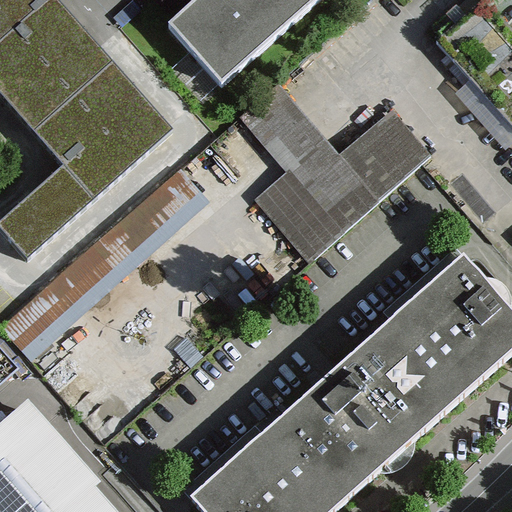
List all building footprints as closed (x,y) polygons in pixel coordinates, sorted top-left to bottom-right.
[(173,125),(61,0),(0,0),(0,82),(70,161),(0,222),(28,254),(173,125)] [(208,0),(177,32),(232,86),(328,0),(208,0)] [(441,45),(511,125),(511,26),(490,1),(441,45)] [(258,202),(310,259),(425,155),(392,119),(349,158),(281,82),(235,124),(284,179),(258,202)] [(511,306),(464,253),(194,495),(209,511),(332,511),(511,351),(511,306)] [(0,427),(0,511),(115,511),(100,495),(108,487),(31,402),(0,427)]
